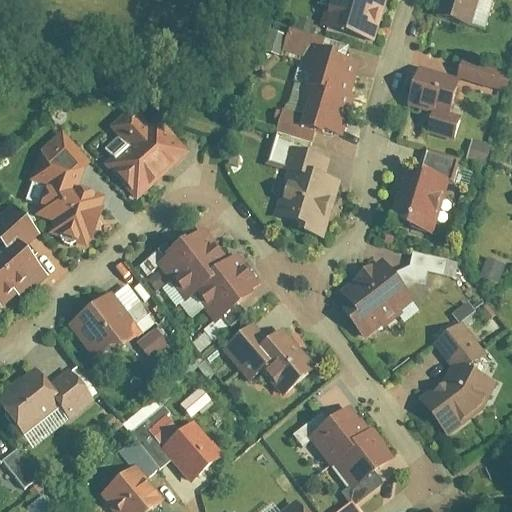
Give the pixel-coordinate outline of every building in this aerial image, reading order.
[(328,0),(321,31),(375,45),(387,0),(328,0)] [(438,0),(434,19),(470,28),(477,0),(438,0)] [(278,56),(295,59),(299,35),(283,32),(278,56)] [(277,57),(279,36),(265,34),(262,55),(277,57)] [(284,122),(342,136),(360,64),(302,49),(284,122)] [(462,63),(458,80),(507,92),(511,76),(462,63)] [(430,111),(448,116),(458,80),(417,69),(408,105),(430,111)] [(108,127),(125,145),(102,165),(134,201),(189,152),(157,116),(146,126),(129,108),(108,127)] [(448,116),(430,111),(424,132),(456,140),(461,119),(448,116)] [(34,180),(49,186),(39,217),(57,223),(53,235),(85,247),(88,238),(92,240),(101,214),(98,213),(101,203),(74,194),(82,173),(84,173),(90,166),(62,135),(40,155),(39,157),(42,158),(34,180)] [(289,166),(326,177),(332,158),(272,140),(267,159),(289,166)] [(473,140),(467,162),(485,167),(491,145),(473,140)] [(425,147),(418,170),(451,180),(458,158),(425,147)] [(387,221),(433,236),(451,180),(418,170),(404,165),(387,221)] [(272,223),(324,239),(342,182),(326,177),(289,166),(272,223)] [(28,221),(27,222),(13,206),(0,217),(0,243),(6,249),(14,242),(22,251),(40,235),(28,221)] [(200,229),(155,266),(185,301),(192,295),(229,264),(200,229)] [(0,307),(1,309),(17,294),(23,301),(48,277),(22,251),(14,242),(6,249),(0,254),(0,307)] [(481,276),(500,283),(507,264),(488,257),(481,276)] [(192,295),(215,322),(260,285),(237,258),(229,264),(192,295)] [(343,309),(365,339),(415,302),(383,260),(340,293),(349,304),(343,309)] [(112,294),(66,326),(95,369),(142,336),(112,294)] [(466,305),(450,315),(456,324),(471,314),(466,305)] [(419,400),(446,436),(483,410),(496,383),(466,368),(486,354),(462,323),(434,344),(452,366),(443,381),(419,400)] [(250,384),(267,370),(287,394),(313,372),(279,332),(267,342),(253,325),(222,351),(250,384)] [(156,330),(136,343),(150,363),(170,349),(156,330)] [(32,369),(0,393),(0,410),(20,436),(59,406),(45,387),(32,369)] [(89,403),(66,372),(45,387),(59,406),(69,418),(89,403)] [(197,391),(177,407),(188,420),(208,404),(197,391)] [(308,435),(349,488),(394,454),(353,401),(308,435)] [(168,418),(151,432),(164,447),(180,433),(168,418)] [(161,449),(192,483),(223,455),(193,421),(180,433),(164,447),(161,449)] [(12,453),(0,463),(0,465),(22,491),(35,480),(12,453)] [(101,494),(114,511),(151,511),(163,503),(135,467),(101,494)] [(302,511),(295,501),(280,511),(302,511)]
